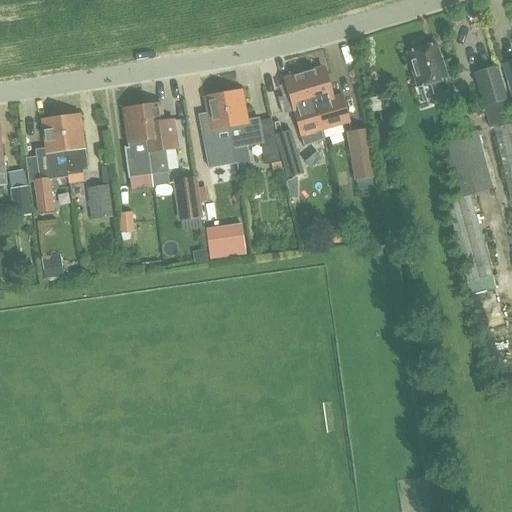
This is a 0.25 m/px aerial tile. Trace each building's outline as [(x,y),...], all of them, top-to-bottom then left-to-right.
[(418,86),(429,83),(432,94),(447,90),(444,78),(446,78),(440,58),(437,59),(433,45),(408,53),(418,86)] [(511,62),(502,65),(510,92),(511,91),(511,62)] [(471,73),(482,107),(507,100),(497,65),(471,73)] [(322,67),(303,73),(320,130),(348,121),(340,96),(331,99),(322,67)] [(320,130),(303,73),(300,74),(299,70),(289,73),(290,77),(282,79),(287,96),(278,99),(282,114),(292,111),(293,113),(297,129),(302,146),(323,141),(320,130)] [(247,124),(246,120),(240,89),(221,93),(226,128),(228,128),(247,124)] [(229,135),(228,128),(226,128),(221,93),(203,96),(209,131),(219,129),(220,137),(229,135)] [(489,128),(493,127),(511,123),(511,119),(507,100),(482,107),(489,128)] [(150,175),(151,181),(165,179),(162,154),(158,155),(157,150),(176,148),(172,120),(162,121),(160,102),(140,105),(150,175)] [(150,175),(140,105),(121,107),(126,144),(127,143),(128,147),(123,147),(127,179),(129,178),(150,175)] [(78,113),(58,116),(67,179),(68,183),(83,181),(81,170),(86,170),(83,149),(78,113)] [(33,150),(34,158),(38,183),(33,184),(37,215),(54,213),(49,182),(67,179),(58,116),(40,119),(44,149),(35,150),(33,150)] [(232,149),(234,149),(247,146),(261,144),(263,143),(259,121),(258,118),(246,120),(247,124),(228,128),(229,135),(231,143),(232,149)] [(279,162),(273,137),(273,135),(269,119),(259,121),(263,143),(261,144),(264,164),(271,163),(279,162)] [(511,123),(493,127),(511,214),(511,123)] [(345,132),(353,181),(375,177),(367,129),(345,132)] [(273,135),(273,137),(286,180),(303,174),(290,130),(273,135)] [(444,202),(466,282),(491,275),(470,196),(492,189),(476,131),(438,142),(454,199),(444,202)] [(234,149),(236,159),(238,170),(251,168),(247,146),(234,149)] [(279,162),(271,163),(273,176),(283,174),(279,162)] [(194,177),(171,180),(178,223),(180,222),(182,231),(202,228),(194,177)] [(290,181),(283,182),(287,200),(291,199),(291,200),(295,200),(294,179),(290,180),(290,181)] [(85,188),(90,219),(112,216),(107,185),(85,188)] [(26,186),(9,188),(13,217),(30,215),(26,186)] [(207,201),(205,188),(198,189),(200,202),(207,201)] [(370,205),(371,213),(379,212),(378,203),(370,205)] [(117,213),(118,233),(132,232),(131,212),(117,213)] [(241,226),(206,231),(210,259),(245,253),(241,226)] [(327,243),(342,241),(340,228),(325,230),(327,243)] [(205,246),(195,248),(197,262),(207,261),(205,246)] [(59,254),(42,257),(45,279),(63,276),(59,254)] [(13,261),(0,263),(0,275),(14,273),(13,261)] [(491,275),(466,282),(469,294),(495,288),(491,275)]
